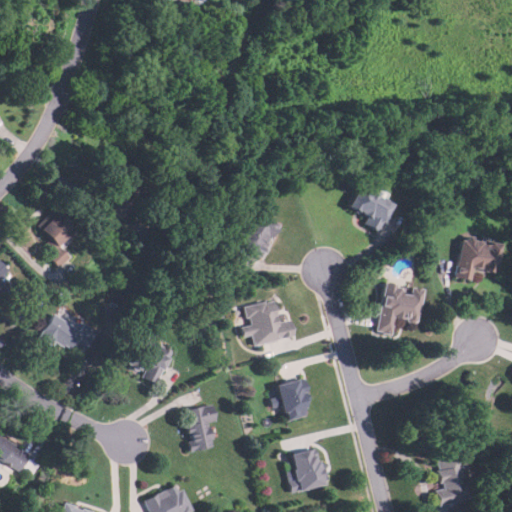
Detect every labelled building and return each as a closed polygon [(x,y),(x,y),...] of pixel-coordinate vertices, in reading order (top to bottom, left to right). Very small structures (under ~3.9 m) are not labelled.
[(100,203),(117,220),(143,195),(126,178),(100,203)] [(375,231),(390,199),(356,184),(345,207),(365,216),(361,224),(375,231)] [(47,239),(42,244),(49,252),(43,257),(54,269),(67,258),(55,245),(72,230),(54,209),(35,226),(47,239)] [(276,225),(254,213),(236,245),(257,257),(276,225)] [(452,278),(469,280),(471,269),(494,272),(498,242),(459,236),(452,278)] [(0,275),(4,270),(0,266),(0,295),(10,285),(0,275)] [(375,333),(389,334),(391,319),(415,322),(419,288),(381,283),(375,333)] [(251,345),(291,336),(287,319),(274,321),(269,299),(241,305),(245,325),(238,326),(240,336),(248,334),(251,345)] [(94,330),(80,323),(77,328),(49,314),(36,338),(50,346),(53,339),(81,354),(94,330)] [(139,371),(137,376),(153,384),(169,350),(138,335),(124,364),(139,371)] [(302,416),(300,380),(267,382),(268,406),(281,405),(281,417),(302,416)] [(187,450),(214,447),(209,405),(182,408),(187,450)] [(27,452),(0,438),(0,460),(18,470),(27,452)] [(314,447),(286,454),(294,490),(323,483),(314,447)] [(434,504),(466,498),(457,453),(431,458),(437,486),(431,487),(434,504)] [(141,500),(147,511),(184,511),(190,509),(176,482),(141,500)] [(91,511),(60,503),(57,511),(91,511)]
